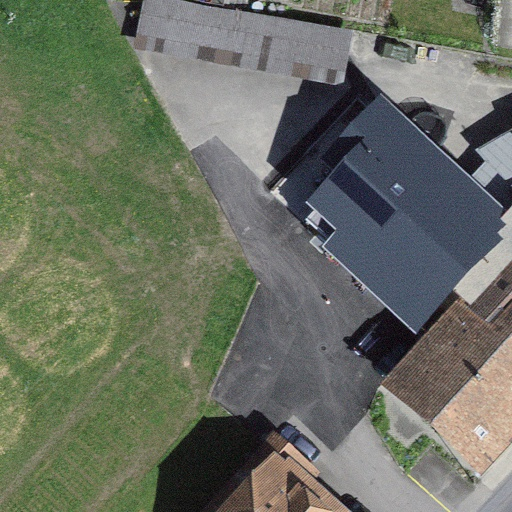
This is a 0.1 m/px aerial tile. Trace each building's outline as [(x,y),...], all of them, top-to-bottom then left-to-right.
[(337,35),(141,0),(131,0),(123,43),(329,80),(337,35)] [(306,227),(395,132),(366,105),(278,201),(306,227)] [(511,224),(504,233),(395,132),(306,227),(416,329),(437,306),(454,322),(467,308),(478,318),(487,308),(511,331),(511,224)] [(511,331),(487,308),(478,318),(406,396),(474,458),(511,416),(511,331)] [(205,511),(305,511),(293,500),(314,477),(272,439),(205,511)]
